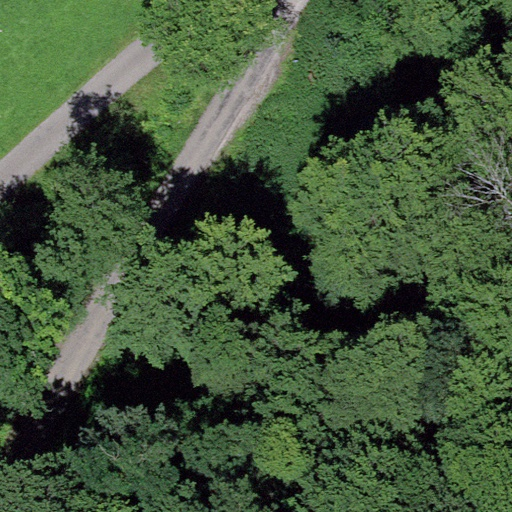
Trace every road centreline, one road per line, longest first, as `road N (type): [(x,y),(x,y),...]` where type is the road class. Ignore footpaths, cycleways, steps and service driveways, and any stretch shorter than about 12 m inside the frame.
road 1 (track): [(282,0),(209,115),(1,511)]
road 2 (track): [(0,176),(195,0)]
